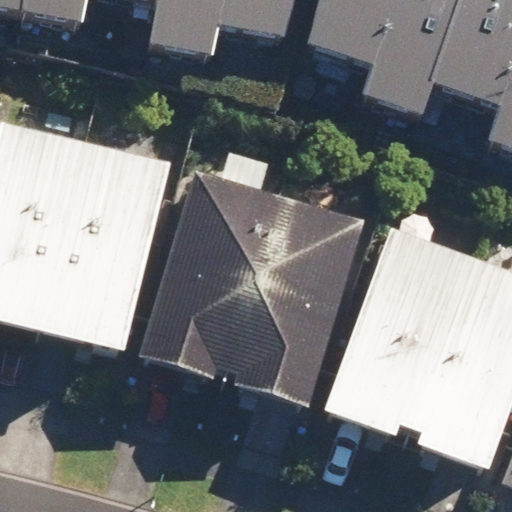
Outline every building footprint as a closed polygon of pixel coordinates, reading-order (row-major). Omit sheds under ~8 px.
[(0,0),(0,27),(38,30),(43,0),(0,0)] [(170,17),(174,0),(43,0),(38,30),(100,36),(102,11),(170,17)] [(452,100),(482,0),(174,0),(170,17),(166,58),(230,63),(232,37),(301,43),(387,69),(377,102),(435,120),(442,97),(452,100)] [(511,152),(511,0),(482,0),(452,100),(509,117),(500,149),(511,152)] [(183,173),(20,132),(0,212),(0,326),(136,360),(183,173)] [(376,231),(209,187),(159,376),(327,420),(376,231)] [(511,271),(401,236),(342,422),(415,446),(419,434),(441,441),(437,453),(511,476),(511,271)]
